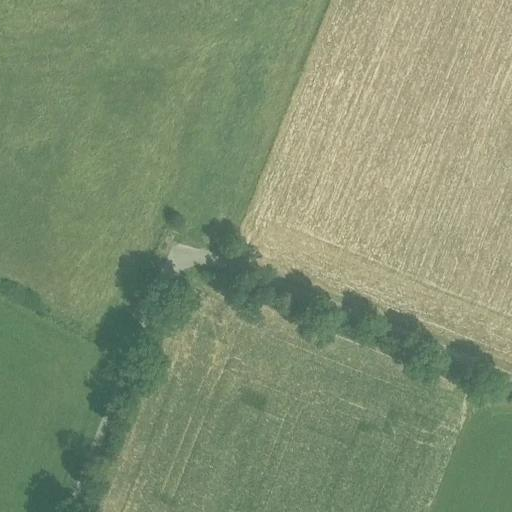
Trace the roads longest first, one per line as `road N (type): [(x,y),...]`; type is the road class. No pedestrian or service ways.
road 1 (unclassified): [(511,378),(174,247)]
road 2 (residential): [(70,511),(174,247)]
